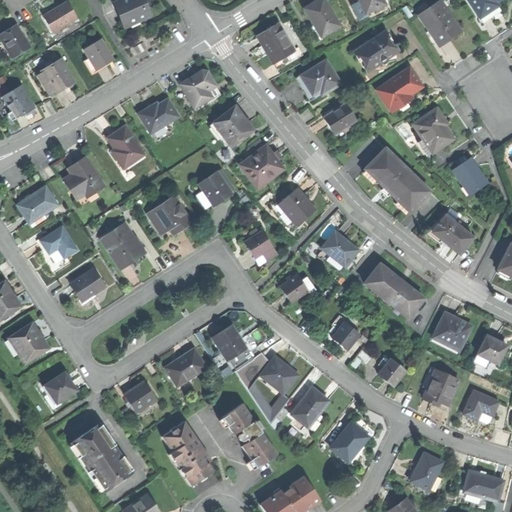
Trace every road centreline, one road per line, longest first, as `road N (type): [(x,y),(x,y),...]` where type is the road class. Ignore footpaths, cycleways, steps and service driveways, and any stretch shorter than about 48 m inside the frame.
road 1 (residential): [(511,314),(463,289),(353,200),(212,36)]
road 2 (residential): [(0,157),(212,36)]
road 3 (residential): [(241,290),(221,255),(208,252),(71,340)]
road 4 (residential): [(71,340),(96,374),(111,375),(241,290)]
road 5 (residential): [(402,417),(356,389),(241,290)]
road 6 (residential): [(71,340),(0,230)]
